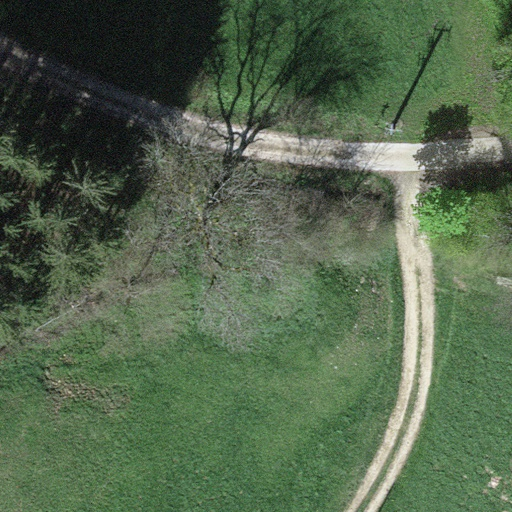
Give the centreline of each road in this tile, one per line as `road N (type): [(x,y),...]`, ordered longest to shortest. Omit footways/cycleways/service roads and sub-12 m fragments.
road 1 (unclassified): [(511,144),(403,157),(257,146),(104,114),(0,70)]
road 2 (track): [(403,157),(421,318),(397,437),(356,511)]
